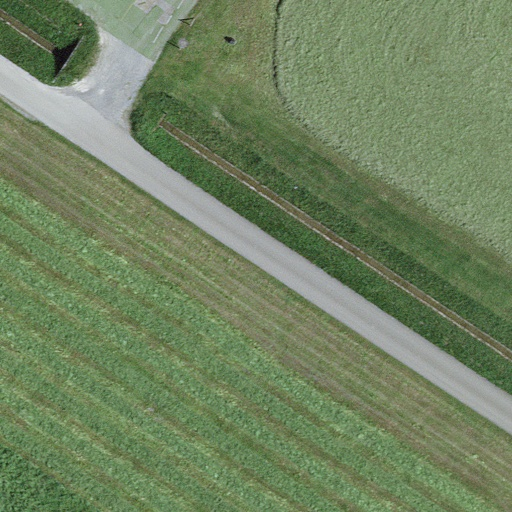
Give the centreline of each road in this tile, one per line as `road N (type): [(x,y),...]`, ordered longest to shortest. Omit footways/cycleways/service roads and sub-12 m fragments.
road 1 (track): [(511,411),(0,68)]
road 2 (track): [(128,0),(160,21),(90,129)]
